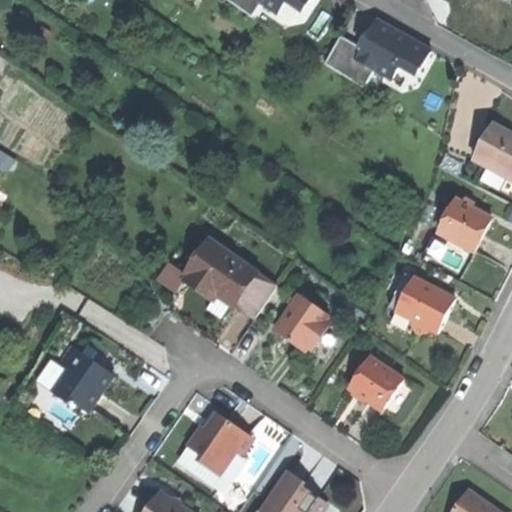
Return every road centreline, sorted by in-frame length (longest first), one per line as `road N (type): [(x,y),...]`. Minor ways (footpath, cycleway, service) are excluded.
road 1 (residential): [(410,491),(229,371),(184,382),(96,511)]
road 2 (residential): [(375,0),(511,76)]
